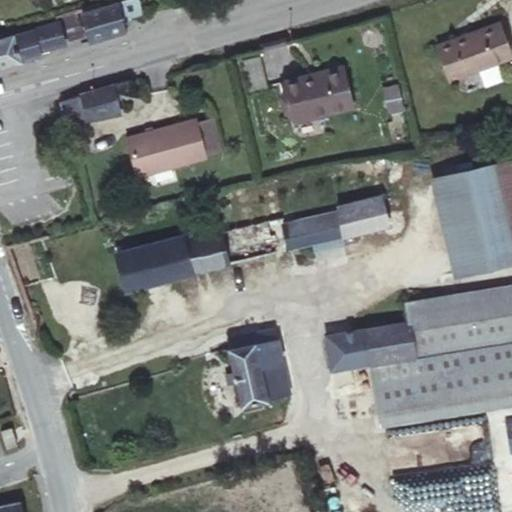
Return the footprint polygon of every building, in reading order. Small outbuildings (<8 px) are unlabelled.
[(148,0),(97,0),(96,0),(103,29),(139,19),(136,10),(150,6),(148,0)] [(490,7),(426,24),(437,62),(500,45),(490,7)] [(63,9),(0,25),(0,56),(48,45),(46,41),(70,35),(69,31),(63,9)] [(350,102),(339,63),(280,76),(290,118),(350,102)] [(103,100),(96,71),(63,79),(64,80),(69,103),(103,100)] [(69,103),(64,80),(44,84),(49,108),(69,103)] [(195,116),(123,127),(129,166),(201,155),(201,150),(196,120),(195,116)] [(212,118),(196,120),(201,150),(216,148),(212,118)] [(511,264),(511,216),(503,165),(450,173),(465,275),(511,264)] [(280,221),(220,230),(226,268),(386,243),(380,206),(331,214),(332,221),(280,229),(280,221)] [(215,225),(183,231),(188,275),(226,268),(220,230),(216,231),(215,225)] [(107,243),(114,286),(188,275),(183,231),(107,243)] [(511,279),(410,294),(412,314),(330,326),(334,358),(374,353),(381,402),(511,382),(511,279)] [(282,341),(269,343),(270,353),(283,351),(282,341)] [(269,343),(233,349),(244,417),(292,408),(283,351),(270,353),(269,343)] [(375,436),(382,476),(491,459),(484,419),(375,436)] [(9,430),(0,432),(0,436),(5,450),(15,446),(9,430)] [(16,511),(15,503),(0,506),(0,511),(16,511)]
